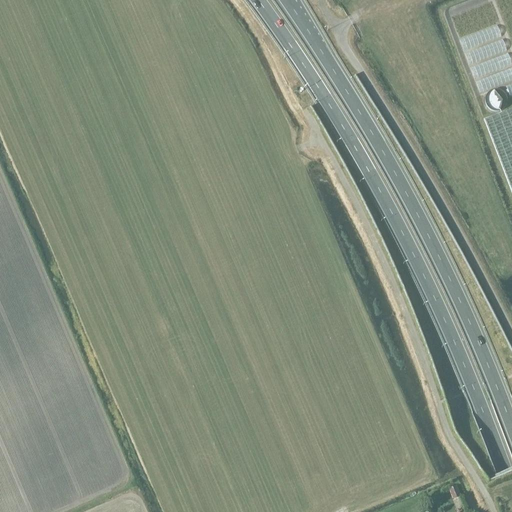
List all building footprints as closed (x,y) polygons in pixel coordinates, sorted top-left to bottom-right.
[(487,0),(484,0),(449,13),(453,24),(491,10),(487,0)] [(511,0),(504,0),(500,2),(504,14),(511,10),(511,0)] [(492,13),(454,28),(458,39),(496,24),(492,13)] [(497,27),(460,42),(464,53),(502,38),(497,27)] [(503,41),(465,56),(469,66),(507,52),(503,41)] [(507,55),(470,70),(474,80),(511,65),(507,55)] [(511,69),(476,84),(480,94),(511,81),(511,69)] [(511,86),(481,98),(485,109),(511,98),(511,86)] [(511,109),(484,121),(485,125),(511,195),(511,109)] [(459,494),(456,487),(449,490),(452,497),(459,494)]
